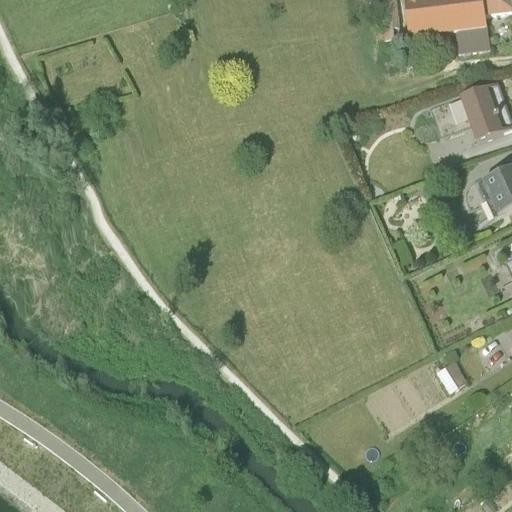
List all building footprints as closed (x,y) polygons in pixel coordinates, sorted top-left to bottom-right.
[(395,0),(382,0),(384,14),(380,14),(380,21),(375,21),(375,33),(398,30),(395,0)] [(402,0),(406,31),(453,24),(456,46),(488,41),(483,8),(511,4),(510,0),(402,0)] [(495,76),(457,90),(467,119),(473,134),(511,121),(495,76)] [(511,153),(474,172),(470,175),(467,177),(466,180),(464,183),(464,187),(464,190),(464,193),(465,195),(466,198),(468,202),(484,194),(489,205),(491,210),(511,199),(511,153)] [(484,194),(468,202),(473,213),(489,205),(484,194)] [(511,231),(496,239),(511,273),(511,272),(511,231)] [(452,351),(434,362),(447,382),(464,372),(452,351)]
